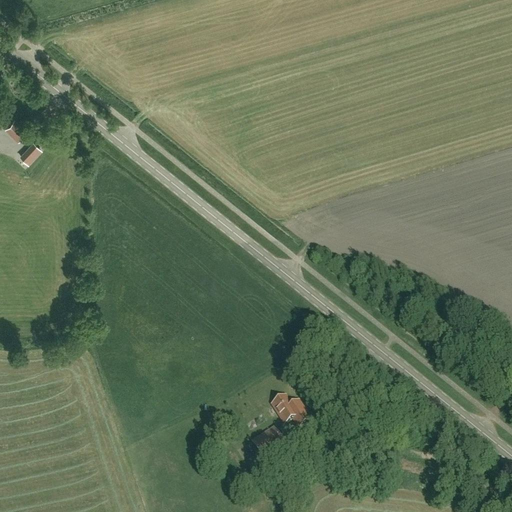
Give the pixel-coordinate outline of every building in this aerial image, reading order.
[(14,119),(5,129),(18,141),(27,132),(14,119)] [(28,164),(40,150),(33,143),(20,157),(28,164)] [(87,171),(75,171),(76,182),(87,182),(87,171)] [(285,425),(294,420),(287,410),(292,407),(286,397),(273,406),(285,425)] [(287,410),(294,420),(300,429),(312,421),(300,402),(292,407),(287,410)] [(275,430),(268,434),(254,443),(264,459),(285,446),(275,430)] [(278,483),(265,488),(269,498),(270,498),(281,494),(278,483)]
